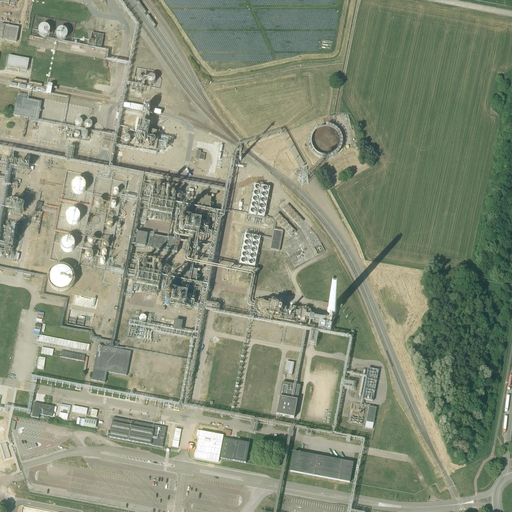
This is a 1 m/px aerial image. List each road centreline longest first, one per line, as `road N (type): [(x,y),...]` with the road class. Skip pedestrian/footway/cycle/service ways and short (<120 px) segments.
road 1 (unclassified): [(182,467),(375,504),(460,503)]
road 2 (unknown): [(82,396),(110,303),(136,166)]
road 3 (unknown): [(310,354),(380,366),(373,452)]
road 4 (unclassified): [(40,461),(82,450),(182,467)]
